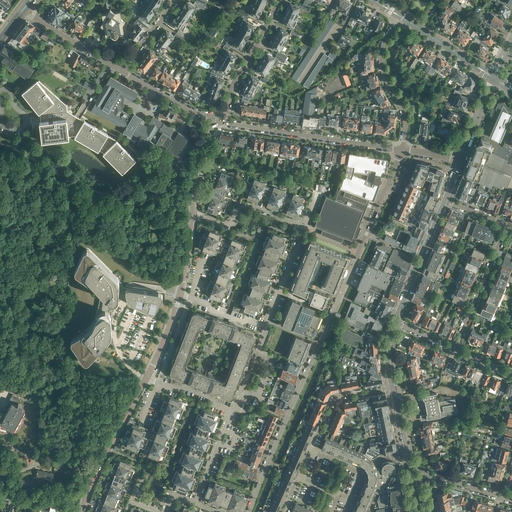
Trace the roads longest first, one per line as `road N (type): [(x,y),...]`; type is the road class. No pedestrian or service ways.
road 1 (residential): [(383,195),(248,511)]
road 2 (residential): [(401,151),(225,121)]
road 3 (residential): [(79,511),(146,378)]
road 4 (residential): [(399,15),(380,58),(404,117),(401,151)]
road 5 (residential): [(454,348),(508,223)]
road 6 (tertiary): [(394,322),(446,200)]
road 7 (residential): [(303,226),(249,204),(228,225),(193,211)]
road 8 (residential): [(222,111),(279,0)]
road 9 (residential): [(232,411),(241,392),(257,398),(273,356),(259,351),(265,326)]
